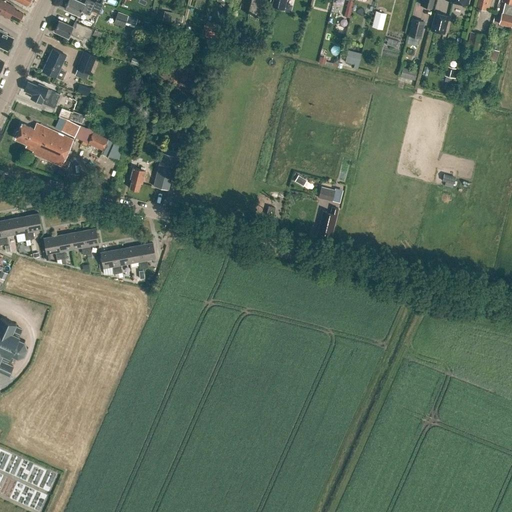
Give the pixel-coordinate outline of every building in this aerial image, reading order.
[(19,21),(23,13),(14,9),(15,7),(0,0),(0,13),(8,18),(9,16),(19,21)] [(95,0),(94,3),(88,0),(86,0),(84,4),(75,0),(68,0),(64,9),(79,16),(81,12),(90,15),(92,10),(100,13),(104,4),(95,0)] [(250,0),(247,14),(257,16),(261,0),(250,0)] [(284,0),(273,0),(272,7),(282,10),(284,0)] [(478,0),(477,8),(487,11),(490,0),(478,0)] [(511,0),(502,0),(505,1),(502,13),(501,12),(498,23),(511,27),(511,24),(511,0)] [(128,15),(118,11),(114,23),(124,27),(128,15)] [(375,11),(371,26),(382,29),(386,14),(375,11)] [(445,33),(449,16),(435,12),(430,30),(445,33)] [(420,38),(425,21),(412,18),(408,34),(420,38)] [(89,39),(93,29),(83,25),(75,21),(73,26),(59,20),(54,31),(68,37),(70,34),(82,40),(84,37),(89,39)] [(0,47),(7,50),(13,38),(5,35),(6,33),(0,29),(0,47)] [(478,51),(482,34),(470,31),(466,48),(478,51)] [(489,48),(485,59),(496,62),(500,51),(489,48)] [(42,71),(56,77),(62,80),(65,71),(60,69),(66,55),(52,49),(42,71)] [(83,51),(76,68),(89,74),(96,56),(83,51)] [(456,78),(458,69),(447,66),(445,75),(456,78)] [(402,67),(400,76),(414,80),(417,71),(402,67)] [(48,89),(42,86),(41,88),(28,82),(24,90),(33,94),(31,99),(42,103),(54,108),(60,95),(48,89)] [(79,84),(76,92),(88,96),(90,88),(79,84)] [(69,119),(81,123),(84,115),(72,110),(69,119)] [(61,167),(73,140),(36,123),(34,129),(22,124),(18,131),(17,131),(15,137),(16,137),(15,139),(27,144),(26,147),(34,151),(32,154),(61,167)] [(107,138),(93,132),(87,143),(102,150),(107,138)] [(115,141),(109,156),(119,160),(126,145),(115,141)] [(176,156),(161,152),(153,185),(167,188),(176,156)] [(131,188),(131,189),(135,190),(135,189),(137,190),(137,188),(139,182),(141,182),(144,170),(132,167),(130,175),(132,176),(129,187),(131,188)] [(62,179),(65,172),(59,169),(55,176),(62,179)] [(442,181),(453,184),(455,177),(444,173),(442,181)] [(303,186),(307,180),(298,175),(294,181),(303,186)] [(335,190),(321,186),(318,198),(332,201),(340,203),(343,190),(336,188),(335,190)] [(268,205),(266,214),(273,215),(275,207),(268,205)] [(322,210),(317,232),(331,235),(338,208),(332,206),(330,212),(322,210)] [(39,214),(25,216),(30,239),(34,238),(32,230),(42,228),(39,214)] [(25,216),(12,219),(15,233),(24,232),(25,240),(30,239),(25,216)] [(0,221),(0,223),(4,244),(8,243),(7,235),(15,233),(12,219),(0,221)] [(96,229),(82,231),(87,254),(91,253),(89,245),(99,243),(96,229)] [(82,231),(70,234),(72,248),(81,247),(82,254),(87,254),(82,231)] [(57,236),(61,259),(65,258),(64,250),(72,248),(70,234),(57,236)] [(55,252),(57,259),(61,259),(57,236),(43,239),(46,253),(55,252)] [(153,243),(140,245),(144,268),(148,268),(147,260),(156,258),(153,243)] [(140,245),(127,248),(129,263),(138,261),(140,269),(144,268),(140,245)] [(114,250),(118,273),(122,272),(121,264),(129,263),(127,248),(114,250)] [(112,266),(114,274),(118,273),(114,250),(100,252),(103,268),(112,266)] [(0,371),(8,375),(9,375),(13,366),(12,365),(10,364),(14,355),(17,357),(18,357),(19,356),(20,356),(21,356),(22,355),(23,354),(24,354),(24,353),(25,353),(25,352),(25,351),(26,350),(26,349),(26,348),(26,347),(26,346),(26,345),(26,344),(25,343),(24,342),(24,341),(17,338),(19,336),(18,335),(21,329),(15,326),(16,323),(0,317),(0,371)]
